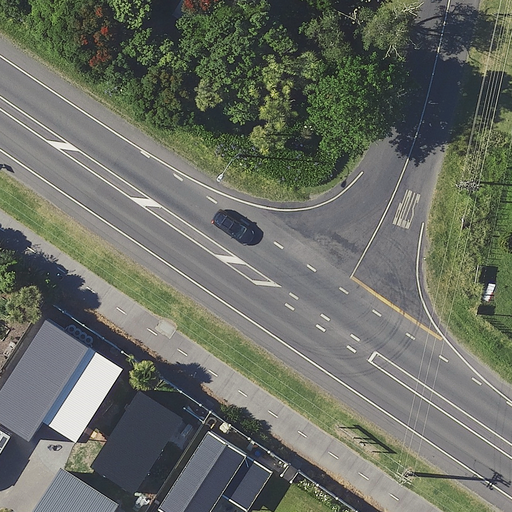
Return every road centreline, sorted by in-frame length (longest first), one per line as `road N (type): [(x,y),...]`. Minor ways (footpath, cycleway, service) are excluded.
road 1 (primary): [(0,87),(362,330)]
road 2 (unclassified): [(445,0),(362,330)]
road 3 (primary): [(362,330),(511,434)]
